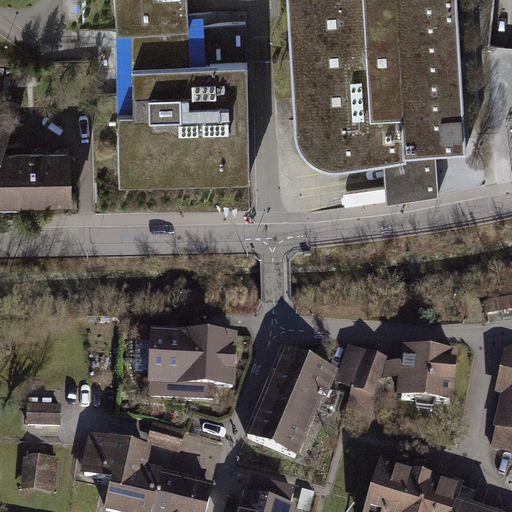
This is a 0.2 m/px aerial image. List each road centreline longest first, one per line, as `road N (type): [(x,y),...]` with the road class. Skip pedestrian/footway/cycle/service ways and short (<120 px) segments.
road 1 (residential): [(0,244),(273,238),(498,207)]
road 2 (residential): [(214,511),(275,330),(511,329)]
